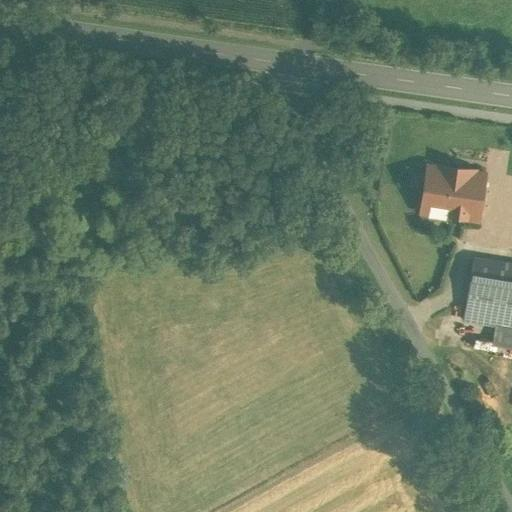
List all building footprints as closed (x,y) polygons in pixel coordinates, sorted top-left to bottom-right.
[(474,170),(440,165),(440,168),(429,166),(423,209),(430,210),(429,215),(446,217),(447,213),(478,218),(484,174),(474,173),(474,170)] [(511,175),(509,175),(504,203),(505,203),(501,227),(511,228),(511,175)] [(511,263),(474,257),(467,297),(511,304),(511,263)] [(325,294),(311,297),(313,309),(327,306),(325,294)] [(511,304),(467,297),(463,319),(511,326),(511,304)]
